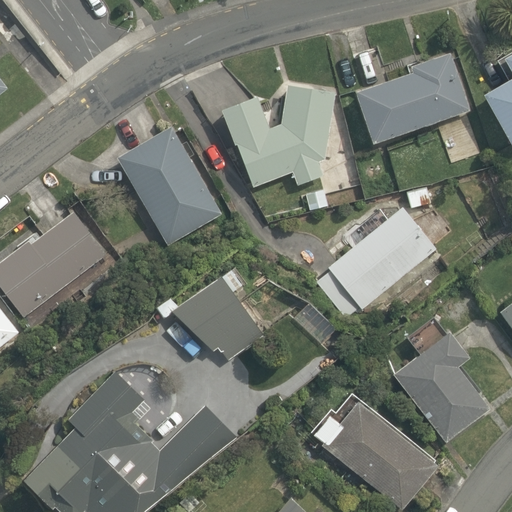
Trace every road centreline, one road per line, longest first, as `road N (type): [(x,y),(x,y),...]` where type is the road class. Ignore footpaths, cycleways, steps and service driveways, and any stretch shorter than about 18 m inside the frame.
road 1 (residential): [(122,95),(187,61),(385,0)]
road 2 (residential): [(0,179),(122,95)]
road 3 (residential): [(45,0),(122,95)]
